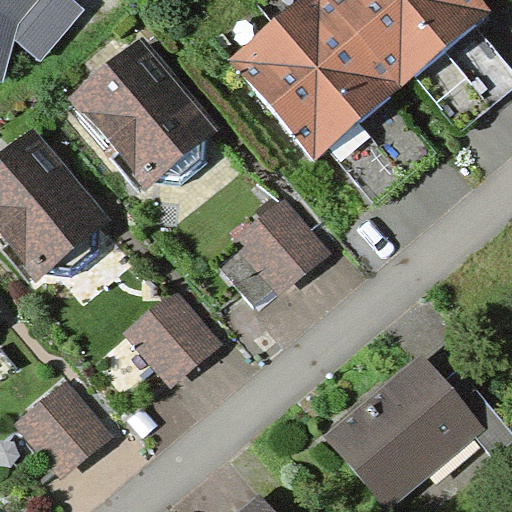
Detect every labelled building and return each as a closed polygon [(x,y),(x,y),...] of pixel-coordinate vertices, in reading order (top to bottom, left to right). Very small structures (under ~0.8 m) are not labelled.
[(89,13),(75,0),(0,0),(0,84),(9,88),(21,43),(45,68),(89,13)] [(404,88),(327,0),(299,0),(275,22),(315,73),(360,123),(404,88)] [(396,0),(334,0),(408,84),(443,54),(396,0)] [(487,17),(473,0),(403,0),(446,51),(487,17)] [(224,62),(309,160),(350,124),(265,26),(224,62)] [(229,136),(148,45),(78,106),(159,198),(229,136)] [(39,140),(0,172),(0,231),(47,288),(115,232),(39,140)] [(333,260),(288,207),(240,248),(285,301),(333,260)] [(225,353),(179,299),(131,339),(177,393),(225,353)] [(433,360),(333,438),(391,511),(401,511),(495,439),(433,360)] [(71,390),(21,431),(66,486),(116,445),(71,390)] [(274,511),(265,500),(250,511),(274,511)]
